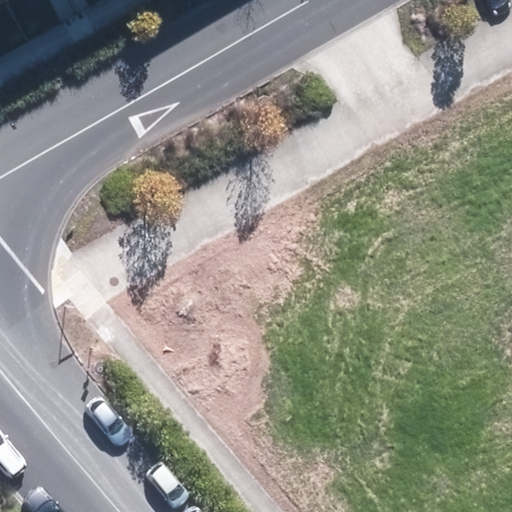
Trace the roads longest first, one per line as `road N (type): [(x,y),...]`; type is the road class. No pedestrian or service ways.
road 1 (residential): [(0,180),(298,0)]
road 2 (residential): [(114,511),(0,367)]
